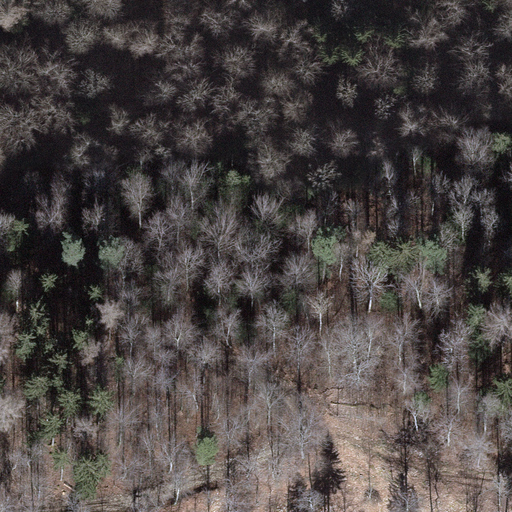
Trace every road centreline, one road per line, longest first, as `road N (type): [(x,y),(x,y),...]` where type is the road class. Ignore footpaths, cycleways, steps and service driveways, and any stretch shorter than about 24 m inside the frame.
road 1 (track): [(0,277),(128,313),(285,388),(303,421)]
road 2 (track): [(302,439),(179,487),(81,511)]
